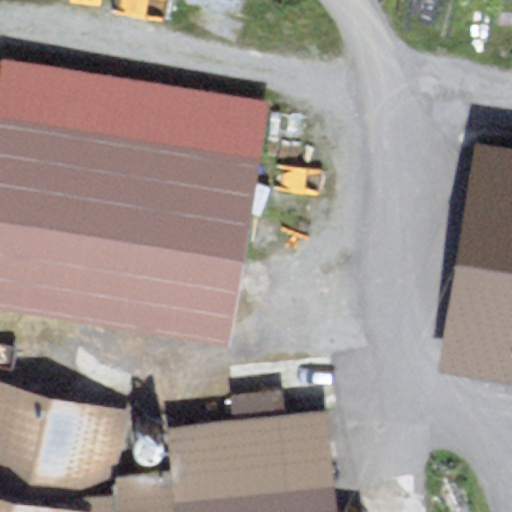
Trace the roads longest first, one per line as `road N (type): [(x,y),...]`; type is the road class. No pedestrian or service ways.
road 1 (unclassified): [(511,459),(399,359),(388,325),(382,80),(360,26),(336,0)]
road 2 (track): [(385,511),(377,410),(429,389)]
